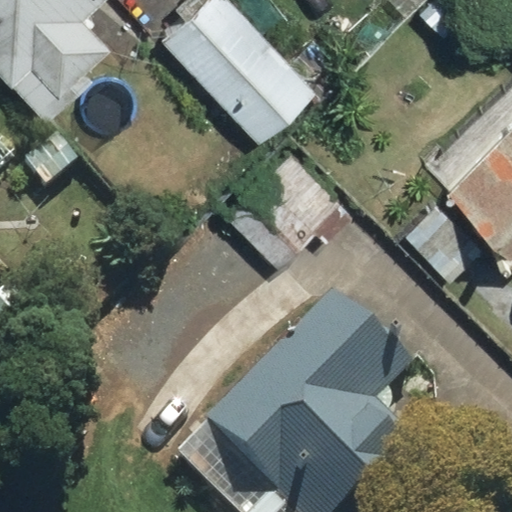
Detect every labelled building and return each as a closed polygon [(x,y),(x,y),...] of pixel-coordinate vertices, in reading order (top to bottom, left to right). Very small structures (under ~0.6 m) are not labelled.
[(0,0),(0,83),(15,69),(48,103),(104,47),(72,15),(88,0),(0,0)] [(298,89),(214,0),(165,0),(134,30),(240,144),(298,89)] [(511,71),(413,169),(434,190),(421,203),(499,282),(511,269),(511,71)] [(312,248),(345,215),(281,149),(214,216),(269,273),(304,239),(312,248)] [(374,403),(397,379),(316,304),(167,464),(217,511),(358,511),(420,446),(374,403)] [(0,336),(9,329),(0,319),(0,336)]
